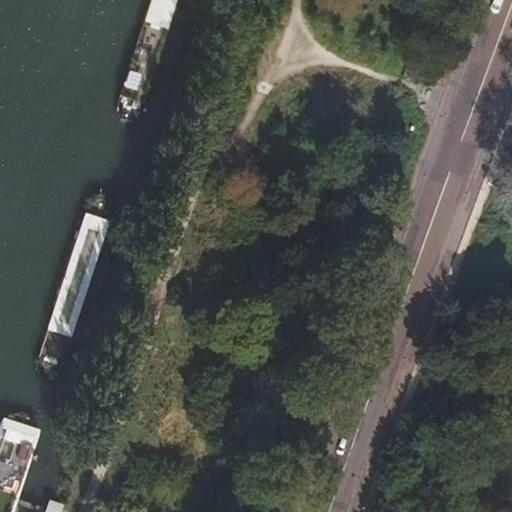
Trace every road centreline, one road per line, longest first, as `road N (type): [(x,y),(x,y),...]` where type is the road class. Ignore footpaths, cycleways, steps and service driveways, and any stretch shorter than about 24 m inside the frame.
road 1 (track): [(246,0),(131,376),(79,511)]
road 2 (primary): [(511,41),(345,511)]
